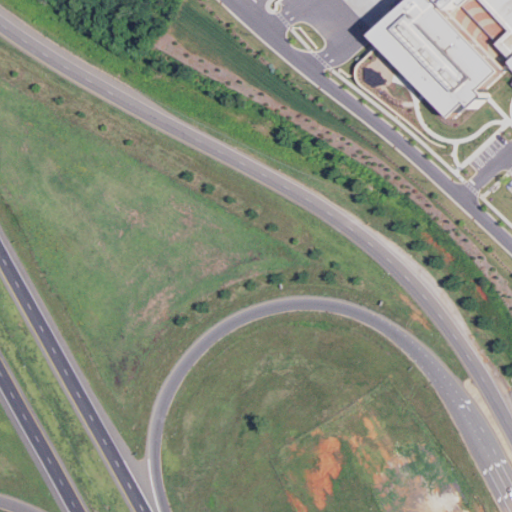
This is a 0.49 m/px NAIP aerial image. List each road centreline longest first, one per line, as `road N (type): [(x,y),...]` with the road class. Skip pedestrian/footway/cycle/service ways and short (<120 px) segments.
road 1 (motorway): [(511,431),(456,336),(364,239),(0,22)]
road 2 (motorway): [(166,511),(155,443),(172,384),(204,345),(261,311),(320,305),(374,321),(417,350),(460,401)]
road 3 (motorway): [(144,511),(0,252)]
road 4 (motorway): [(0,370),(78,511)]
